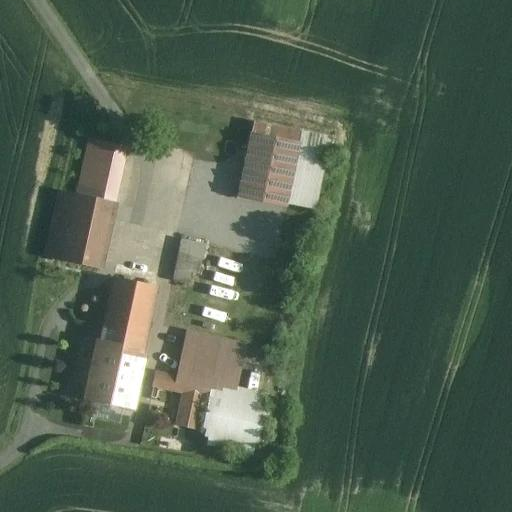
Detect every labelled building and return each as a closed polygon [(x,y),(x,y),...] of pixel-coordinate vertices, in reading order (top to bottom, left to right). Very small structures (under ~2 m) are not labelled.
[(253,123),(238,196),(285,205),(300,135),(301,133),(253,123)] [(329,141),(300,135),(285,205),(314,212),(329,141)] [(60,191),(45,256),(99,268),(126,149),(89,141),(77,195),(60,191)] [(181,240),(172,281),(187,284),(190,272),(198,273),(204,245),(181,240)] [(113,279),(99,343),(142,352),(156,288),(113,279)] [(155,373),(152,388),(183,395),(177,425),(196,429),(203,399),(218,402),(221,388),(235,391),(245,346),(187,333),(177,378),(155,373)] [(142,352),(99,343),(87,399),(130,408),(142,352)]
